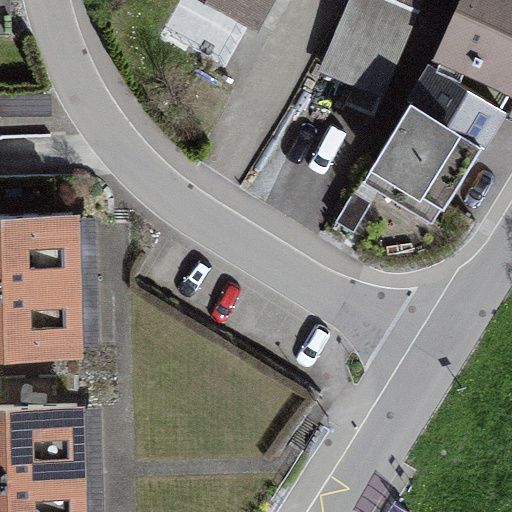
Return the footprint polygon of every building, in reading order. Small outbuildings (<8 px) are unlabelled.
[(161,46),(221,78),(263,0),(178,0),(184,3),(161,46)] [(393,86),(427,0),(365,0),(339,65),(393,86)] [(511,0),(469,0),(447,51),(511,79),(511,0)] [(511,112),(438,65),(376,160),(449,207),(511,112)] [(0,277),(86,276),(85,207),(0,208),(0,277)] [(0,346),(87,345),(86,276),(0,277),(0,346)] [(0,469),(91,468),(90,397),(0,398),(0,469)] [(0,511),(91,511),(91,468),(0,469),(0,511)]
